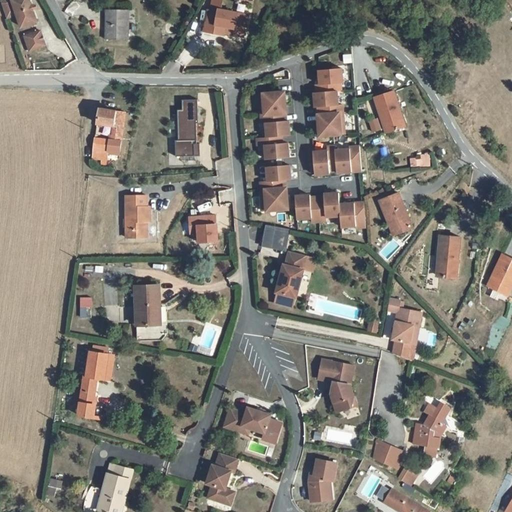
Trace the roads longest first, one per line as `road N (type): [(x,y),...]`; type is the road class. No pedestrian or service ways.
road 1 (unclassified): [(511,205),(399,53),(375,38),(346,38),(294,59)]
road 2 (residential): [(246,314),(232,81)]
road 3 (residential): [(292,511),(284,497),(299,443),(296,411),(246,314)]
road 4 (residential): [(349,180),(306,182),(294,59)]
road 5 (residential): [(186,464),(246,314)]
road 6 (unclassified): [(232,81),(93,78)]
